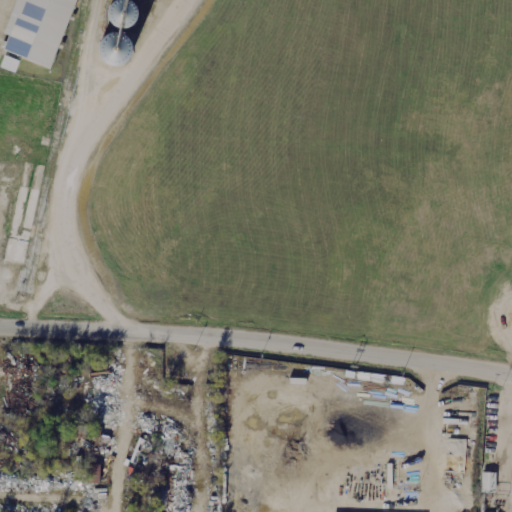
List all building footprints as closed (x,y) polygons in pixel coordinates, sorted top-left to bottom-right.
[(0,50),(50,69),(74,0),(15,0),(0,44),(0,50)] [(113,32),(91,40),(102,70),(137,58),(127,30),(143,24),(134,0),(117,6),(118,9),(107,13),(113,32)] [(1,68),(16,73),(20,61),(5,56),(1,68)] [(100,484),(100,465),(89,465),(89,484),(100,484)] [(497,473),(483,472),(482,493),(497,493),(497,473)]
